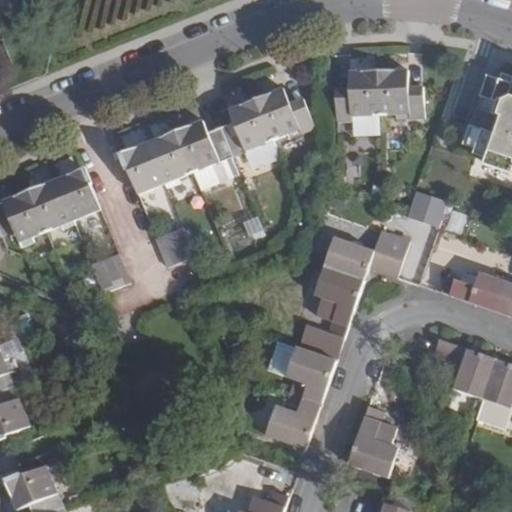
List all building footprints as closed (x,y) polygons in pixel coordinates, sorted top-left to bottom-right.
[(14,0),(0,0),(0,43),(3,44),(14,0)] [(382,73),(384,117),(398,117),(399,121),(428,121),(428,90),(413,90),(412,72),(382,73)] [(339,92),(340,124),(369,123),(369,117),(384,117),(382,73),(353,74),(353,92),(339,92)] [(511,77),(504,75),(502,76),(500,82),(488,78),(463,147),(477,152),(475,156),(487,159),(484,167),(511,177),(511,77)] [(286,89),(258,101),(275,141),(290,135),(291,140),(318,129),(307,100),(293,106),(286,89)] [(275,141),(258,101),(232,110),(236,122),(222,127),(234,157),(248,152),(249,156),(263,151),(261,146),(275,141)] [(234,157),(222,127),(210,132),(206,121),(177,133),(193,173),(208,167),(210,172),(224,166),(222,162),(234,157)] [(193,173),(177,133),(150,144),(167,184),(169,189),(183,183),(180,178),(193,173)] [(167,184),(150,144),(123,154),(140,195),(167,184)] [(102,210),(86,170),(59,180),(75,221),(102,210)] [(75,221),(59,180),(31,192),(48,231),(62,225),(64,230),(76,225),(75,221)] [(31,192),(0,203),(0,228),(3,235),(16,230),(22,246),(36,241),(35,236),(48,231),(31,192)] [(258,216),(243,221),(250,242),(264,237),(258,216)] [(191,244),(186,231),(158,241),(164,255),(191,244)] [(312,329),(305,351),(339,363),(347,342),(372,269),(400,279),(411,248),(385,238),(380,252),(336,237),(315,298),(322,301),(316,319),(332,325),(329,336),(312,329)] [(169,268),(197,257),(191,244),(164,255),(169,268)] [(126,270),(121,256),(93,267),(99,281),(126,270)] [(132,283),(126,270),(99,281),(105,294),(132,283)] [(447,277),(442,294),(511,318),(511,283),(482,272),(477,287),(447,277)] [(55,325),(60,340),(75,335),(70,320),(55,325)] [(511,365),(441,339),(434,357),(462,366),(454,391),(511,412),(511,365)] [(0,346),(0,389),(15,384),(10,371),(14,369),(8,355),(4,357),(0,346)] [(339,363),(305,351),(297,349),(287,381),(294,383),(285,409),(277,406),(266,439),(308,453),(339,363)] [(15,384),(0,389),(0,437),(6,435),(31,425),(15,384)] [(386,414),(368,408),(347,467),(387,481),(399,449),(391,446),(398,429),(383,423),(386,414)] [(22,474),(6,481),(17,509),(30,504),(32,511),(52,511),(64,507),(47,464),(22,474)] [(286,511),(291,499),(274,493),(269,505),(252,499),(247,511),(286,511)]
